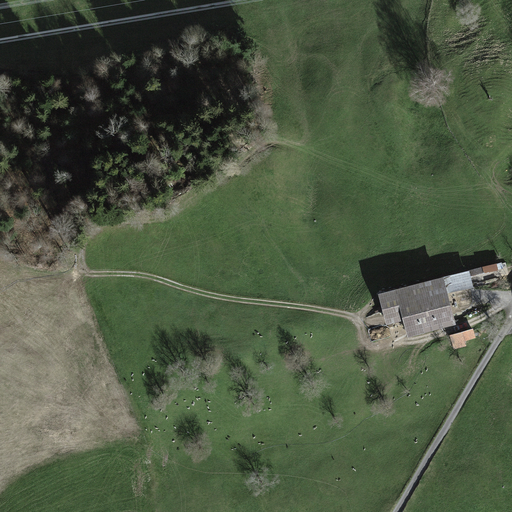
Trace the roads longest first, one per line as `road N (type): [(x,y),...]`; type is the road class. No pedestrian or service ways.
road 1 (track): [(511,298),(452,330),(382,346),(367,343),(357,321),(342,315),(140,276),(77,273),(72,257),(103,225),(157,221),(266,155)]
road 2 (unclassified): [(511,314),(395,511)]
